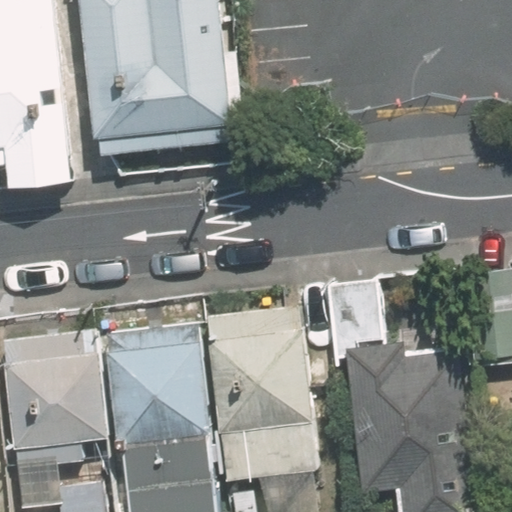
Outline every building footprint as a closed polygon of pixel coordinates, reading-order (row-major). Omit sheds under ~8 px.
[(77,175),(68,0),(0,0),(0,163),(12,163),(13,178),(77,175)] [(88,0),(97,149),(246,141),(237,0),(88,0)] [(204,318),(221,511),(233,511),(231,479),(320,471),(306,309),(204,318)] [(221,511),(204,318),(105,326),(121,511),(221,511)] [(121,511),(105,326),(7,335),(22,503),(62,500),(62,511),(121,511)] [(400,511),(478,511),(465,345),(411,349),(409,333),(347,338),(359,490),(398,487),(400,511)]
